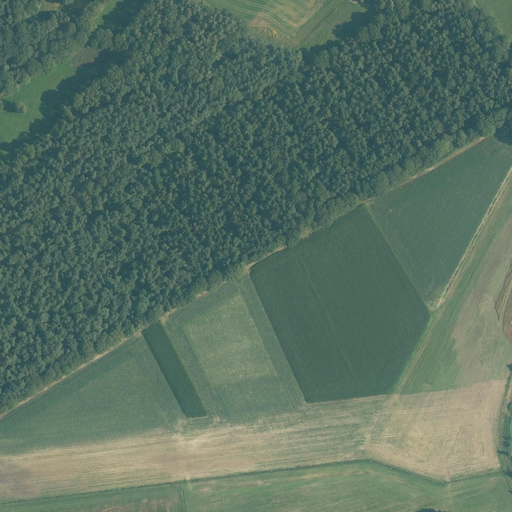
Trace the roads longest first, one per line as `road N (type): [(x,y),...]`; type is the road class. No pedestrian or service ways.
road 1 (track): [(0,413),(511,115)]
road 2 (unclassified): [(0,238),(392,17)]
road 3 (track): [(314,228),(238,93),(74,36),(0,33)]
